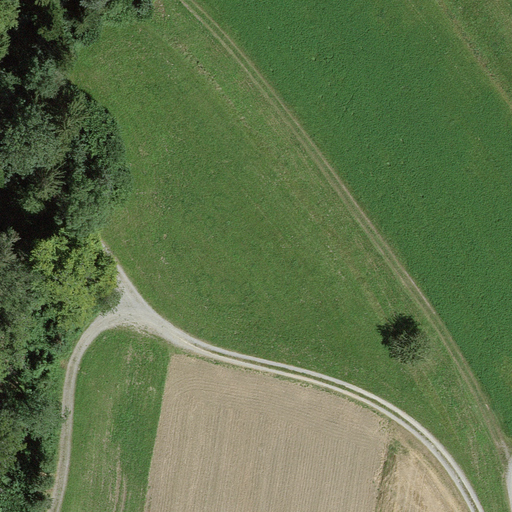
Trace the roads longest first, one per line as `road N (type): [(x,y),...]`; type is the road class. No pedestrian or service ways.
road 1 (track): [(0,140),(107,250),(125,309),(197,351),(356,393),(430,440),(481,511)]
road 2 (track): [(125,309),(82,346),(69,385),(55,511)]
